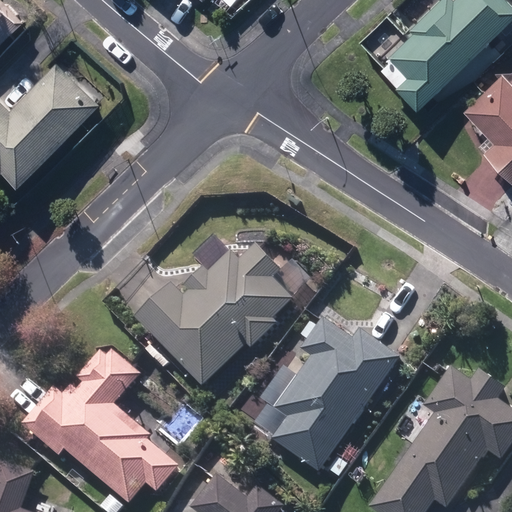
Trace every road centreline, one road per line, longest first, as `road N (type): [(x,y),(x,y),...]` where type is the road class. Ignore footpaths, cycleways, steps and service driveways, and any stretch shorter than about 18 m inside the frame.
road 1 (residential): [(229,96),(511,279)]
road 2 (residential): [(229,96),(0,316)]
road 3 (residential): [(229,96),(99,0)]
road 4 (residential): [(327,0),(229,96)]
